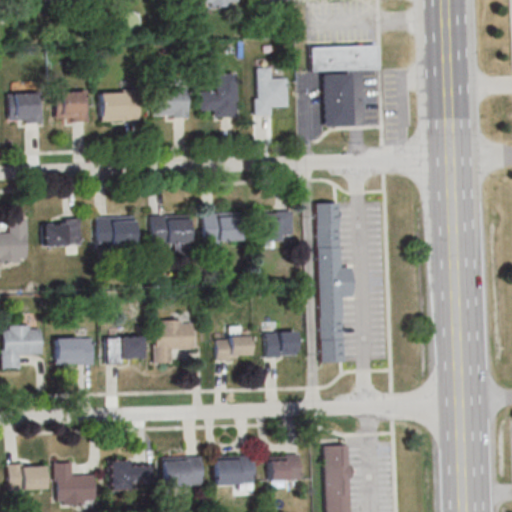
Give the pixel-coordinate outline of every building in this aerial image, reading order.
[(374,44),(306,45),(306,69),(374,68),(374,44)] [(252,115),(273,115),(273,105),(287,105),(286,77),(269,77),(269,66),(252,67),(252,115)] [(233,72),(213,73),(213,90),(197,90),(198,109),(209,109),(209,117),(234,116),(233,72)] [(349,72),(319,73),(320,125),(350,125),(349,72)] [(186,116),(186,87),(150,87),(150,116),(186,116)] [(52,120),(85,120),(85,90),(52,90),(52,120)] [(136,91),(97,91),(97,119),(136,119),(136,91)] [(38,122),(38,92),(5,92),(5,122),(38,122)] [(313,201),(316,362),(340,361),(339,296),(349,295),(348,265),(337,266),(336,201),(313,201)] [(289,211),(257,211),(257,241),(289,241),(289,211)] [(237,241),(237,212),(199,212),(199,241),(237,241)] [(186,245),(186,215),(147,215),(147,245),(186,245)] [(92,216),(92,245),(132,245),(132,216),(92,216)] [(0,231),(0,261),(25,261),(24,220),(5,220),(5,232),(0,231)] [(39,246),(76,246),(76,220),(39,220),(39,246)] [(191,349),(191,319),(151,319),(151,362),(169,362),(169,349),(191,349)] [(38,356),(38,324),(0,324),(0,366),(18,367),(18,356),(38,356)] [(213,337),(213,359),(247,359),(248,328),(225,327),(225,337),(213,337)] [(262,357),(294,357),(294,332),(262,332),(262,357)] [(141,336),(103,336),(103,362),(141,362),(141,336)] [(51,337),(51,363),(90,363),(90,337),(51,337)] [(321,444),(322,511),(347,511),(346,444),(321,444)] [(265,454),(265,479),(297,479),(297,454),(265,454)] [(251,455),(210,456),(211,488),(252,486),(251,455)] [(199,485),(199,456),(158,456),(158,485),(199,485)] [(106,488),(147,488),(147,461),(106,461),(106,488)] [(51,462),(52,505),(93,504),(92,473),(70,473),(70,462),(51,462)] [(43,463),(4,463),(4,490),(43,490),(43,463)]
